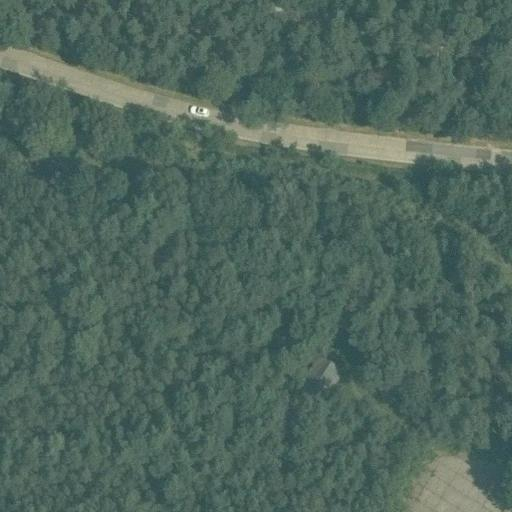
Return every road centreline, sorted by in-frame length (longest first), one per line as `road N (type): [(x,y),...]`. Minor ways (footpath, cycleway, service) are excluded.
road 1 (track): [(511,276),(482,255),(392,221),(256,185),(0,170)]
road 2 (unclassified): [(511,168),(238,132),(0,60)]
